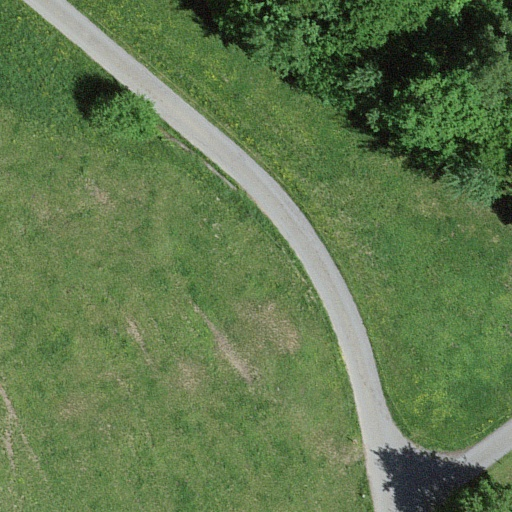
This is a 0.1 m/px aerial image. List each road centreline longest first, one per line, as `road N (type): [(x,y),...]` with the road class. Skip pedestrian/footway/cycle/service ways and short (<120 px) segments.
road 1 (track): [(412,511),(337,273),(44,0)]
road 2 (track): [(407,485),(511,420)]
